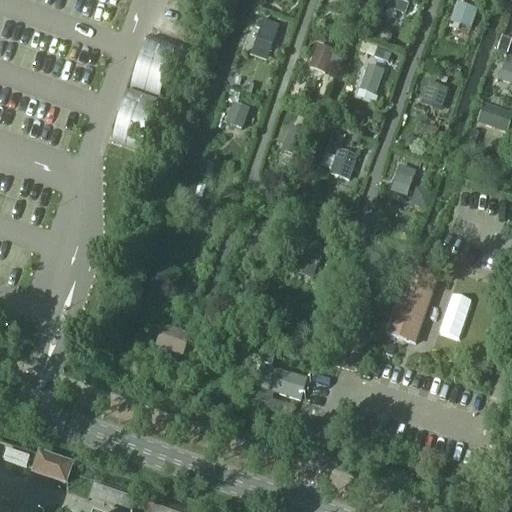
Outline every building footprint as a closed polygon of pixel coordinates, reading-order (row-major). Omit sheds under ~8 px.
[(471,31),(477,12),(457,5),(451,24),(471,31)] [(270,54),(280,27),(264,21),(254,49),(270,54)] [(326,75),(334,53),(318,48),(309,69),(326,75)] [(511,86),(511,67),(503,65),(498,82),(511,86)] [(368,67),(359,91),(376,97),(385,72),(368,67)] [(441,110),(447,92),(428,85),(422,104),(441,110)] [(242,132),(250,111),(233,105),(226,126),(242,132)] [(506,138),(511,119),(511,118),(483,108),(477,128),(506,138)] [(307,133),(290,127),(281,153),(299,158),(307,133)] [(358,151),(341,145),(332,173),(349,178),(358,151)] [(400,167),(390,194),(407,200),(417,174),(400,167)] [(416,190),(414,206),(430,208),(432,192),(416,190)] [(210,225),(215,210),(199,204),(194,219),(210,225)] [(274,228),(257,223),(251,240),(268,246),(274,228)] [(308,242),(302,259),(303,259),(320,265),(326,249),(308,242)] [(313,282),(320,265),(303,259),(297,276),(313,282)] [(415,348),(439,280),(407,268),(383,336),(415,348)] [(165,326),(159,344),(185,354),(192,336),(165,326)] [(301,406),(308,384),(254,368),(248,388),(275,397),(301,406)] [(76,463),(41,449),(39,455),(33,471),(68,484),(72,473),(76,463)]
